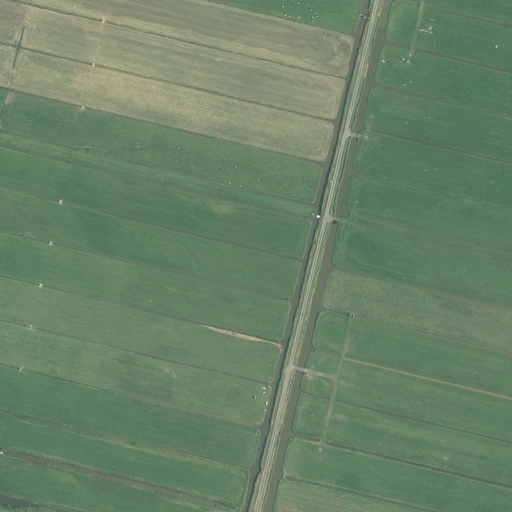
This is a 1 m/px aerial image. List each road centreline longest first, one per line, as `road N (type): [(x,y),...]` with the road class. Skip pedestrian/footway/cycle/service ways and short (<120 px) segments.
road 1 (track): [(332,219),(464,280),(511,292)]
road 2 (track): [(511,179),(358,136)]
